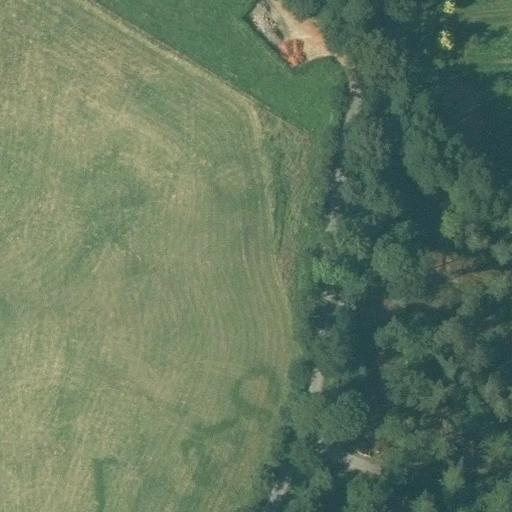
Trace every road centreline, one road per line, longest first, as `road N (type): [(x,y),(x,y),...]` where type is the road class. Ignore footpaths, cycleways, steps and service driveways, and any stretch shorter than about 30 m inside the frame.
road 1 (unknown): [(481,18),(476,99),(401,488)]
road 2 (unclassified): [(377,0),(321,345),(293,457)]
road 3 (unclassified): [(293,457),(409,490),(511,483)]
